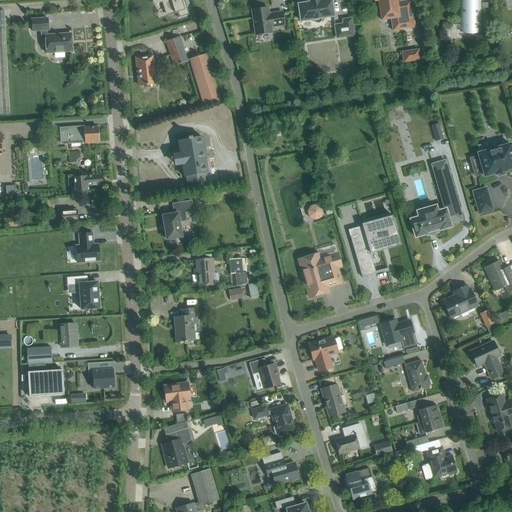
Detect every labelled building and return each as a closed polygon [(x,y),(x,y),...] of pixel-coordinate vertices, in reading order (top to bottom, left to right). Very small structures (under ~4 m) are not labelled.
[(189,15),(184,0),(183,0),(182,0),(181,0),(151,0),(153,5),(163,2),(168,17),(177,15),(178,18),(189,15)] [(334,16),(331,0),(327,0),(319,1),(319,0),(316,0),(317,0),(312,1),(310,1),(310,3),(298,5),(301,21),(312,19),(312,20),(313,21),(314,22),(314,23),(315,23),(316,24),(317,24),(318,24),(319,23),(320,23),(321,22),(321,21),(322,20),(322,19),(322,18),(334,16)] [(415,27),(410,1),(397,3),(396,0),(373,0),(374,1),(378,1),(381,20),(391,19),(393,31),(415,27)] [(481,3),(481,0),(458,0),(458,23),(452,23),(452,28),(458,28),(458,30),(481,30),(481,28),(487,28),(487,23),(481,23),(481,8),(488,8),(488,3),(481,3)] [(283,12),(273,14),(273,15),(269,15),(268,8),(252,10),(255,35),(272,33),(271,27),(285,25),(283,12)] [(4,11),(0,11),(0,114),(10,114),(4,11)] [(72,51),(71,33),(47,35),(47,30),(48,30),(48,18),(32,19),(33,31),(41,31),(42,45),(46,45),(46,53),(72,51)] [(351,18),(342,20),(343,24),(335,25),(337,38),(354,35),(351,18)] [(180,37),(166,41),(174,66),(188,62),(180,37)] [(418,50),(402,52),(404,62),(420,60),(418,50)] [(221,101),(207,54),(188,59),(203,107),(221,101)] [(155,84),(152,56),(136,58),(139,86),(146,85),(146,88),(154,87),(154,84),(155,84)] [(280,140),(289,138),(285,122),(276,124),(280,140)] [(439,124),(431,126),(436,141),(443,139),(439,124)] [(99,142),(98,127),(84,128),(84,126),(60,128),(61,145),(84,143),(85,146),(94,145),(94,142),(99,142)] [(205,173),(208,173),(201,136),(191,138),(191,137),(188,137),(188,139),(178,141),(184,177),(186,177),(187,184),(207,181),(205,173)] [(511,168),(511,151),(510,144),(478,154),(484,177),(495,173),(495,174),(506,171),(506,170),(511,168)] [(462,220),(445,161),(431,165),(437,183),(440,182),(444,193),(440,194),(445,210),(438,212),(436,205),(416,211),(418,218),(410,220),(415,237),(426,234),(425,233),(429,232),(429,233),(437,231),(436,230),(440,229),(440,230),(450,227),(450,224),(462,220)] [(87,186),(102,185),(102,175),(74,177),(75,192),(87,191),(87,186)] [(492,210),(486,188),(473,192),(479,214),(492,210)] [(179,222),(186,221),(184,212),(193,211),(191,201),(172,204),(174,214),(163,216),(167,239),(181,237),(179,222)] [(320,208),(316,205),(311,207),(308,211),(309,217),(314,219),(319,218),(322,213),(320,208)] [(77,222),(76,210),(61,211),(62,223),(77,222)] [(396,228),(393,217),(383,220),(384,226),(364,232),(362,226),(348,230),(361,275),(375,272),(370,254),(382,250),(382,248),(398,243),(393,228),(396,228)] [(20,226),(19,218),(9,218),(9,226),(20,226)] [(76,246),(77,263),(99,261),(98,245),(93,245),(92,233),(79,234),(80,246),(76,246)] [(341,283),(337,268),(341,267),(337,254),(319,259),(317,254),(313,255),(312,255),(310,255),(308,255),(307,256),(305,256),(304,257),(303,259),(299,260),(310,298),(314,296),(315,295),(323,293),(324,293),(328,292),(327,287),(341,283)] [(214,273),(214,268),(216,268),(216,263),(213,263),(213,259),(196,260),(198,286),(213,285),(212,273),(214,273)] [(241,259),(229,260),(230,274),(235,274),(236,286),(247,284),(246,272),(242,273),(241,259)] [(511,290),(511,265),(503,270),(499,261),(484,268),(495,291),(504,286),(507,293),(511,290)] [(100,308),(98,282),(88,283),(88,276),(68,278),(68,285),(80,284),(82,309),(100,308)] [(478,306),(470,289),(469,289),(467,285),(457,290),(459,294),(442,301),(450,319),(478,306)] [(252,299),(261,299),(261,286),(252,287),(252,299)] [(243,297),(241,288),(229,290),(231,300),(243,297)] [(193,323),(195,323),(194,309),(181,310),(181,317),(174,317),(175,329),(178,328),(179,341),(176,341),(176,342),(184,341),(184,342),(187,342),(187,341),(194,340),(193,323)] [(480,314),(486,327),(493,323),(487,311),(480,314)] [(396,320),(380,325),(386,345),(401,341),(403,349),(417,345),(410,320),(401,323),(401,324),(397,325),(396,320)] [(77,346),(75,324),(59,325),(61,347),(77,346)] [(11,334),(0,334),(0,349),(11,349),(11,334)] [(313,360),(315,359),(319,371),(331,368),(328,355),(337,352),(333,338),(323,341),(323,342),(319,343),(319,342),(309,345),(313,360)] [(496,358),(500,356),(499,356),(501,353),(499,349),(496,348),(493,341),(470,352),(477,367),(485,363),(487,366),(486,367),(491,379),(503,374),(496,358)] [(52,362),(51,347),(27,349),(28,364),(52,362)] [(378,362),(376,358),(373,356),(369,357),(371,364),(378,362)] [(385,369),(404,363),(403,356),(383,362),(385,369)] [(251,371),(258,369),(263,389),(280,384),(276,370),(277,370),(275,364),(266,366),(264,358),(248,363),(251,371)] [(421,360),(405,365),(412,392),(429,387),(428,386),(430,385),(427,375),(424,376),(423,371),(424,371),(421,360)] [(112,362),(87,363),(88,375),(88,377),(93,377),(94,389),(113,388),(112,362)] [(62,370),(28,372),(29,397),(64,395),(62,370)] [(333,377),(322,380),(324,385),(334,382),(333,377)] [(190,399),(189,393),(188,383),(164,386),(166,402),(171,401),(172,412),(188,410),(186,399),(190,399)] [(340,396),(337,384),(320,389),(324,403),(325,403),(327,408),(326,408),(329,417),(345,413),(343,404),(346,403),(344,395),(340,396)] [(511,400),(505,403),(502,395),(486,399),(492,419),(493,418),(497,432),(511,428),(508,416),(511,415),(511,400)] [(371,406),(378,404),(377,397),(369,399),(371,406)] [(407,403),(395,406),(397,413),(409,410),(407,403)] [(265,416),(272,414),(275,427),(273,427),(275,434),(277,434),(278,435),(294,430),(291,420),(290,420),(289,416),(290,415),(287,405),(270,410),(271,411),(267,412),(265,406),(252,410),(254,419),(257,418),(257,416),(264,414),(265,416)] [(417,416),(418,423),(440,417),(436,405),(419,410),(420,415),(417,416)] [(418,423),(416,423),(419,435),(425,433),(443,428),(440,417),(418,423)] [(222,418),(218,419),(214,421),(214,418),(209,419),(210,422),(203,424),(204,428),(220,423),(220,425),(224,423),(222,418)] [(360,425),(345,429),(347,436),(335,440),(339,455),(359,449),(359,447),(366,445),(360,425)] [(187,463),(184,452),(185,451),(182,441),(185,440),(187,443),(192,440),(188,428),(165,435),(167,443),(162,444),(166,460),(165,462),(166,466),(168,467),(169,468),(187,463)] [(271,436),(262,439),(264,448),(276,444),(274,437),(271,438),(271,436)] [(407,449),(419,445),(417,439),(405,442),(407,449)] [(429,463),(421,466),(425,479),(427,480),(433,478),(441,476),(443,477),(446,477),(447,474),(456,472),(452,455),(445,457),(442,447),(441,448),(438,440),(424,444),(426,450),(426,452),(425,452),(429,463)] [(268,477),(272,476),(275,485),(299,478),(294,463),(284,466),(282,465),(281,465),(279,461),(282,460),(280,453),(262,458),(268,477)] [(371,494),(367,479),(372,477),(369,468),(345,475),(348,484),(349,489),(352,500),(371,494)] [(196,511),(206,509),(205,504),(219,500),(210,469),(190,475),(199,503),(193,504),(176,509),(176,511),(196,511)] [(308,511),(309,511),(308,511),(305,503),(296,506),(293,497),(274,502),(276,509),(286,507),(287,511),(286,511),(308,511)]
